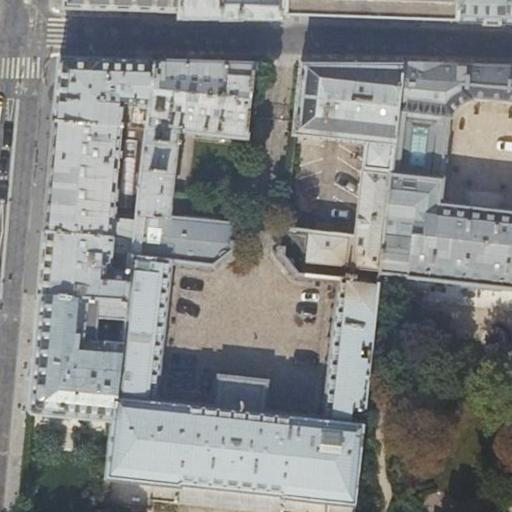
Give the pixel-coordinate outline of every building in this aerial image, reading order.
[(63,0),(63,7),(66,7),(74,8),(118,9),(178,12),(178,0),(63,0)] [(178,0),(178,12),(177,20),(230,20),(281,21),(281,15),(282,0),(178,0)] [(282,0),(281,15),(288,15),(413,20),(456,21),(457,0),(282,0)] [(511,0),(457,0),(456,21),(497,22),(511,22),(511,0)] [(55,89),(52,121),(146,128),(154,62),(123,61),(57,59),(55,89)] [(207,64),(154,62),(146,128),(133,238),(131,253),(214,261),(218,256),(218,255),(218,253),(218,251),(220,250),(221,249),(224,249),(225,249),(226,250),(232,246),(235,220),(168,214),(178,128),(245,135),(247,118),(253,66),(207,64)] [(283,226),(283,233),(285,234),(287,235),(291,237),(294,240),(296,242),(298,245),(300,250),(300,256),(300,259),(379,267),(402,63),(352,63),(301,62),(300,67),(294,122),(293,132),(365,140),(354,233),(283,226)] [(501,286),(511,287),(511,66),(500,66),(402,63),(379,267),(378,272),(405,275),(404,277),(430,280),(431,279),(448,281),(448,283),(500,289),(501,286)] [(146,128),(52,121),(48,171),(43,232),(112,236),(133,238),(146,128)] [(112,236),(43,232),(40,258),(37,295),(125,299),(129,270),(108,269),(112,236)] [(351,511),(378,272),(379,267),(300,259),(300,256),(300,250),(298,245),(296,242),(294,240),(291,237),(287,235),(285,234),(283,233),(280,248),(279,248),(279,251),(293,270),(293,274),(336,279),(322,415),(261,408),(261,402),(259,401),(259,399),(221,395),(220,397),(218,397),(217,403),(154,397),(170,261),(214,266),(214,261),(131,253),(129,270),(125,299),(123,315),(121,330),(118,352),(117,352),(110,417),(107,444),(104,477),(103,477),(101,504),(149,509),(150,501),(175,503),(176,494),(279,506),(278,511),(351,511)] [(27,413),(98,417),(110,417),(117,352),(118,352),(121,330),(114,329),(113,336),(93,335),(94,328),(85,327),(86,312),(123,315),(125,299),(37,295),(35,318),(30,378),(30,380),(27,413)] [(107,444),(110,417),(98,417),(97,436),(102,444),(107,444)]
